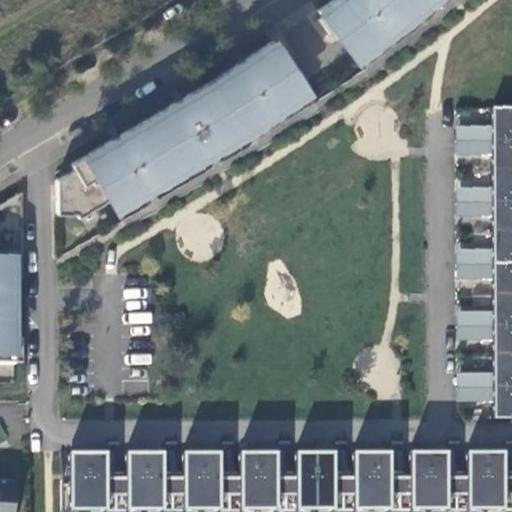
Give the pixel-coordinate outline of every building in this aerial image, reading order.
[(335,0),(318,13),(317,14),(323,19),(318,22),(329,37),(334,34),(354,60),(366,52),(369,55),(406,28),(403,24),(427,5),(431,9),(441,0),(335,0)] [(75,172),(56,183),(56,216),(76,216),(78,219),(109,201),(113,209),(127,201),(129,206),(168,183),(165,179),(190,165),(192,169),(231,146),(229,142),(255,126),(258,130),(296,104),(293,100),(306,92),(287,64),(291,61),(281,45),(277,49),(273,42),(272,44),(261,51),(264,66),(222,76),(187,98),(175,105),(126,133),(118,137),(71,166),(75,172)] [(492,420),(511,419),(511,108),(490,109),(490,128),(454,128),(454,156),(491,156),(491,189),(454,189),(454,218),(491,218),(491,250),(455,251),(455,280),(491,280),(491,314),(455,314),(456,341),(492,341),(492,375),(456,375),(456,403),(492,403),(492,420)] [(18,232),(18,195),(0,205),(0,247),(11,247),(11,231),(18,232)] [(0,366),(13,367),(12,255),(0,255),(0,366)] [(67,480),(61,480),(60,511),(511,511),(511,480),(501,480),(501,455),(464,455),(465,480),(444,480),(444,455),(407,455),(408,480),(387,480),(387,455),(350,455),(351,480),(331,480),(331,455),(293,455),(293,480),(273,480),(274,455),(237,455),(237,480),(217,480),(217,455),(181,455),(181,480),(161,480),(161,455),(124,455),(124,480),(104,480),(104,455),(67,455),(67,480)] [(0,511),(10,511),(12,483),(0,482),(0,511)]
